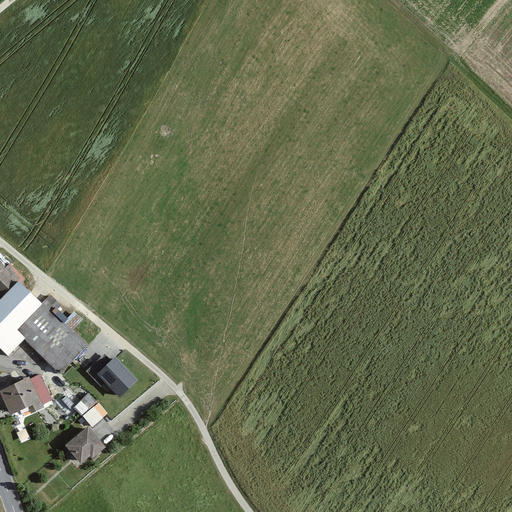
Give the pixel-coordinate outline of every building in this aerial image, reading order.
[(0,261),(0,346),(8,354),(24,338),(59,372),(86,345),(71,331),(82,319),(74,311),(68,317),(59,309),(63,305),(51,294),(42,303),(21,283),(26,278),(10,263),(6,267),(0,261)] [(138,380),(115,356),(111,360),(105,354),(87,371),(101,386),(105,382),(120,398),(138,380)] [(29,376),(0,390),(0,393),(11,415),(28,407),(32,413),(44,407),(43,405),(53,400),(40,374),(30,378),(29,376)] [(96,401),(88,393),(73,408),(82,416),(96,401)] [(108,414),(99,403),(83,416),(92,427),(108,414)] [(106,447),(88,426),(65,445),(81,464),(90,456),(92,459),(106,447)]
